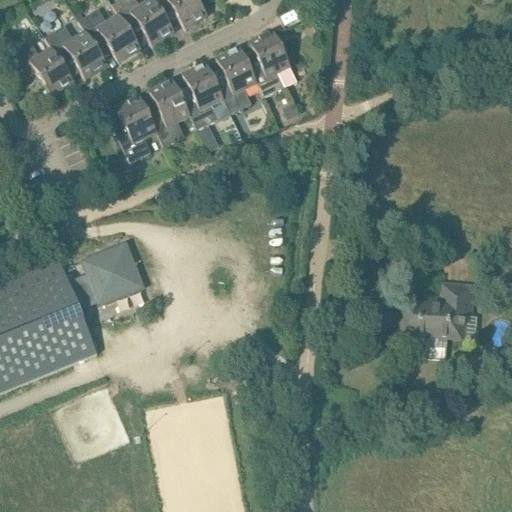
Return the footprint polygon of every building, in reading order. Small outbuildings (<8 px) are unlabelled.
[(150,3),(140,9),(134,0),(124,0),(110,9),(117,19),(137,50),(146,44),(150,51),(172,36),(159,17),(150,3)] [(192,0),(148,0),(150,3),(159,17),(169,11),(176,22),(184,34),(206,20),(192,0)] [(102,44),(117,67),(139,53),(137,50),(117,19),(106,26),(98,12),(83,21),(79,15),(73,19),(83,36),(92,50),(102,44)] [(83,36),(73,43),(64,29),(43,42),(50,53),(69,82),(79,76),(83,84),(105,70),(92,50),(83,36)] [(263,103),(279,95),(285,92),(277,77),(289,72),(271,36),(248,47),(251,55),(241,60),(255,88),(263,103)] [(50,53),(48,54),(40,59),(31,46),(11,59),(27,83),(35,77),(50,101),(72,86),(69,82),(50,53)] [(227,89),(217,94),(222,104),(229,118),(251,108),(244,93),(255,88),(241,60),(238,52),(214,64),(227,89)] [(183,110),(189,121),(196,134),(217,124),(210,110),(222,104),(217,94),(204,68),(181,80),(193,105),(183,110)] [(188,121),(183,110),(176,94),(171,85),(148,96),(160,121),(150,126),(155,137),(162,151),(184,140),(177,126),(188,121)] [(144,142),(155,137),(150,126),(137,101),(114,113),(126,138),(117,142),(128,168),(151,158),(144,142)] [(282,111),(286,121),(297,116),(292,106),(282,111)] [(206,155),(218,149),(213,140),(201,145),(206,155)] [(0,395),(96,357),(79,312),(97,305),(98,308),(142,291),(125,247),(81,265),(87,279),(68,286),(59,264),(0,287),(0,395)] [(446,345),(463,346),(465,318),(472,319),(474,288),(439,285),(438,299),(428,299),(427,306),(404,305),(402,342),(415,343),(414,361),(445,362),(446,345)]
